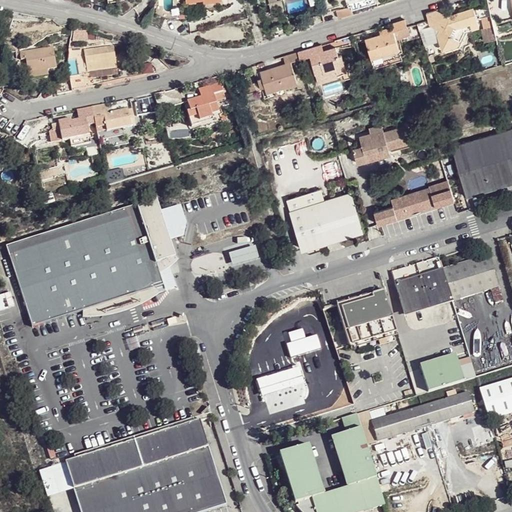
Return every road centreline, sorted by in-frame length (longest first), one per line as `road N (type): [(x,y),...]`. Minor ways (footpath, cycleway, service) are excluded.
road 1 (unclassified): [(511,216),(272,290),(216,323),(226,398),(269,511)]
road 2 (residential): [(2,0),(116,23),(192,50)]
road 3 (residential): [(425,0),(243,57)]
road 4 (residential): [(198,73),(16,112)]
road 5 (unknown): [(193,306),(184,261),(190,253),(254,234)]
